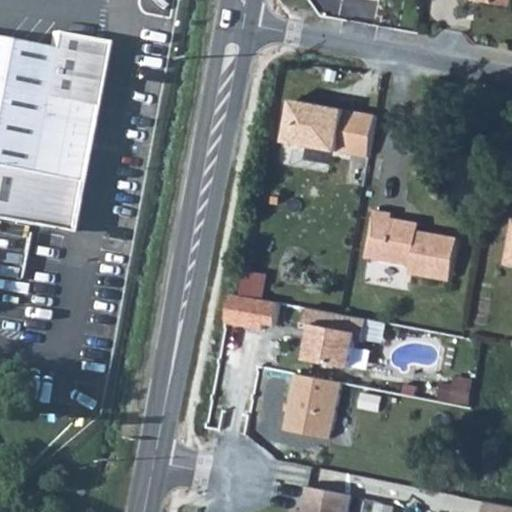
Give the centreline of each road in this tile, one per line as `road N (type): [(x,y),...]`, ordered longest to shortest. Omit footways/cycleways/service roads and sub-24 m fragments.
road 1 (tertiary): [(154,453),(237,28)]
road 2 (residential): [(237,28),(511,74)]
